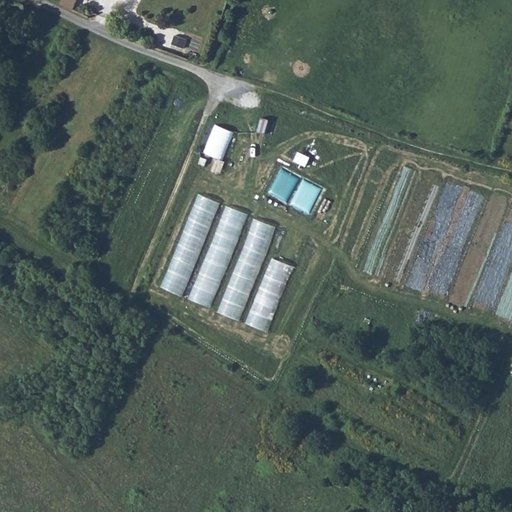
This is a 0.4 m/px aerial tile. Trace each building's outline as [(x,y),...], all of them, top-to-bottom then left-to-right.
[(63,0),(61,5),(72,11),(76,0),(63,0)] [(230,163),(242,134),(224,127),(212,155),(230,163)] [(196,192),(164,287),(186,294),(218,199),(196,192)] [(225,203),(192,298),(215,306),(247,211),(225,203)] [(253,216),(222,312),(244,319),(275,224),(253,216)]
